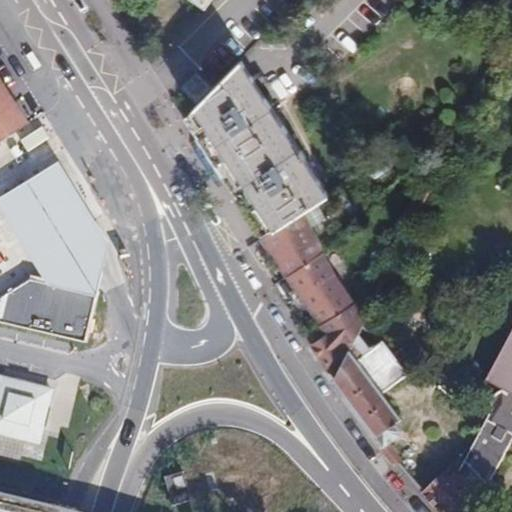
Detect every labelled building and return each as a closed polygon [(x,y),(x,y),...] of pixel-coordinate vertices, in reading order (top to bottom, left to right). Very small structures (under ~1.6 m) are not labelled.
[(299,215),(328,194),(247,70),(242,62),(185,119),(189,125),(262,240),(299,215)] [(199,70),(181,88),(196,102),(213,85),(199,70)] [(0,145),(31,127),(0,77),(0,145)] [(109,249),(57,164),(0,199),(0,221),(39,284),(36,286),(94,300),(97,290),(103,270),(109,249)] [(288,278),(324,254),(299,215),(262,240),(288,278)] [(351,295),(324,254),(288,278),(317,323),(351,295)] [(25,283),(0,298),(0,331),(81,350),(94,300),(36,286),(25,283)] [(355,334),(364,317),(351,295),(317,323),(325,333),(310,345),(326,368),(336,350),(342,359),(355,334)] [(332,378),(376,436),(400,418),(381,393),(406,372),(382,339),(368,349),(355,334),(342,359),(332,378)] [(511,351),(511,341),(490,382),(494,384),(511,351)] [(511,351),(494,384),(505,390),(497,395),(496,397),(493,404),(493,412),(466,462),(462,458),(424,495),(438,511),(473,511),(511,444),(511,351)] [(54,392),(0,378),(0,435),(41,446),(47,423),(57,425),(60,414),(50,412),(54,392)]
